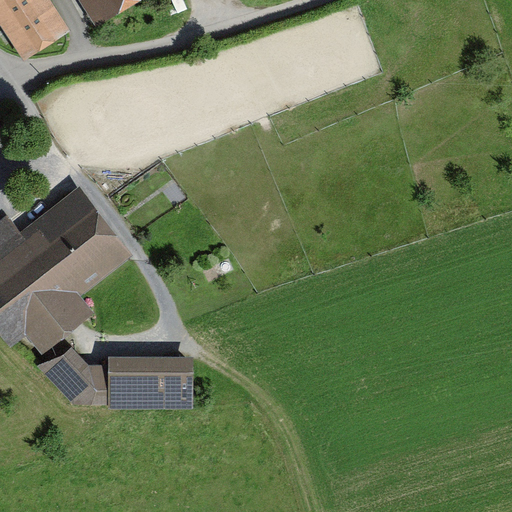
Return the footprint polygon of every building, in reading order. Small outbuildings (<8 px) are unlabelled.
[(58,29),(38,0),(0,0),(0,4),(28,48),(58,29)] [(96,0),(102,10),(117,0),(96,0)] [(43,344),(89,309),(70,286),(116,251),(72,193),(48,212),(57,222),(11,259),(0,244),(0,321),(9,332),(25,320),(43,344)] [(39,366),(71,400),(99,401),(99,391),(64,354),(39,366)] [(183,363),(149,363),(149,369),(149,401),(184,401),(183,363)] [(99,391),(99,401),(149,401),(149,369),(98,368),(99,391)]
